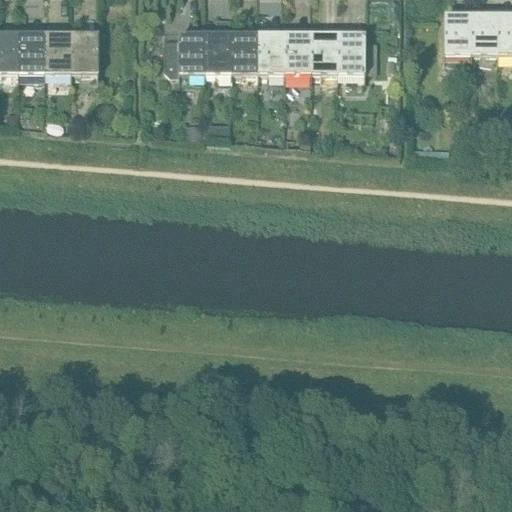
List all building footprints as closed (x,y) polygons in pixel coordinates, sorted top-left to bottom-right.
[(443,63),(470,63),(470,24),(443,24),(443,63)] [(496,24),(470,24),(470,63),(496,63),(496,24)] [(511,24),(496,24),(496,63),(511,63),(511,24)] [(17,44),(0,43),(0,82),(17,83),(17,44)] [(43,44),(17,44),(17,83),(43,83),(43,44)] [(70,44),(43,44),(43,83),(70,83),(70,44)] [(97,44),(70,44),(70,83),(97,83),(97,44)] [(177,44),(177,47),(163,47),(163,76),(170,83),(204,83),(204,44),(177,44)] [(204,83),(230,83),(230,44),(204,44),(204,83)] [(230,44),(230,83),(257,83),(257,44),(230,44)] [(257,83),(283,83),(283,44),(257,44),(257,83)] [(283,83),(310,83),(310,44),(283,44),(283,83)] [(310,83),(336,83),(336,44),(310,44),(310,83)] [(363,44),(336,44),(336,83),(363,83),(363,44)] [(6,119),(6,131),(17,131),(17,119),(6,119)] [(186,130),(186,144),(202,144),(202,130),(186,130)] [(217,130),(217,145),(229,145),(229,134),(229,130),(217,130)] [(497,166),(506,166),(506,150),(497,149),(496,149),(496,166),(497,166)] [(434,165),(435,155),(412,153),(412,163),(434,165)]
